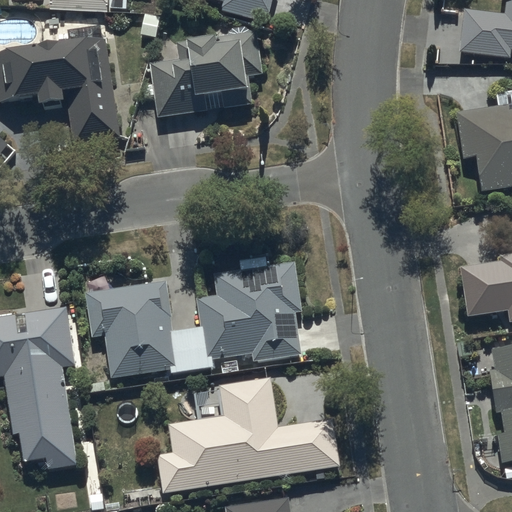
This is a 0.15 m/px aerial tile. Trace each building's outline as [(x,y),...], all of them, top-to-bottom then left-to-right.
[(49,0),(49,9),(110,11),(110,0),(49,0)] [(215,0),(223,2),(221,9),(264,21),(270,0),(215,0)] [(509,56),(510,48),(511,48),(511,0),(505,0),(504,12),(465,7),(460,50),(509,56)] [(257,30),(252,31),(244,26),(233,28),(228,35),(215,37),(215,34),(186,39),(186,41),(176,43),(179,59),(149,63),(157,117),(252,103),(248,74),(263,72),(257,30)] [(7,46),(0,51),(0,95),(36,90),(37,101),(66,97),(73,144),(120,137),(106,40),(90,34),(7,46)] [(498,103),(455,110),(462,158),(477,156),(482,191),(511,186),(511,90),(496,92),(498,103)] [(511,251),(498,254),(499,259),(460,264),(467,315),(504,309),(506,324),(511,323),(511,251)] [(198,297),(202,326),(206,357),(212,356),(212,360),(252,354),(253,364),(290,359),(289,354),(300,352),(294,311),(300,310),(294,261),(267,265),(266,255),(239,259),(240,269),(214,272),(218,295),(198,297)] [(178,366),(173,330),(166,280),(86,291),(92,335),(105,333),(111,376),(169,368),(178,366)] [(75,463),(60,365),(73,363),(64,306),(0,315),(0,376),(4,376),(12,432),(20,431),(25,460),(44,457),(45,467),(75,463)] [(202,326),(173,330),(178,366),(169,368),(170,372),(213,366),(212,360),(212,356),(206,357),(202,326)] [(511,344),(493,347),(495,367),(491,368),(497,412),(500,411),(503,431),(497,432),(501,461),(511,459),(511,344)] [(158,453),(164,490),(342,463),(335,417),(278,426),(271,378),(219,386),(224,417),(171,425),(175,450),(158,453)] [(124,493),(126,509),(160,504),(158,488),(124,493)] [(289,511),(287,496),(226,505),(227,511),(289,511)]
